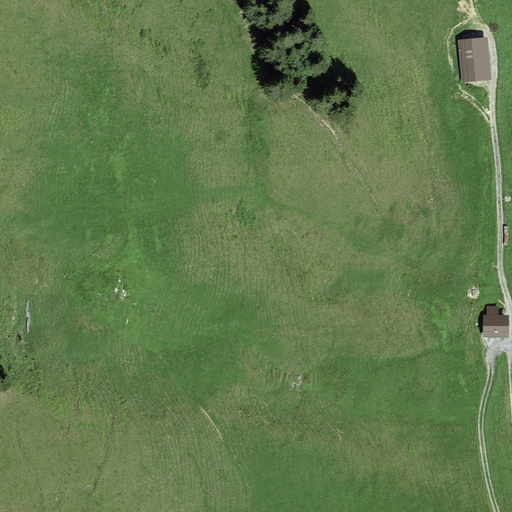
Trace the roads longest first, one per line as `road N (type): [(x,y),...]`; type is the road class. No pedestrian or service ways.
road 1 (track): [(473,0),(494,46),(501,278),(511,314)]
road 2 (track): [(497,511),(479,424),(493,352),(510,351)]
